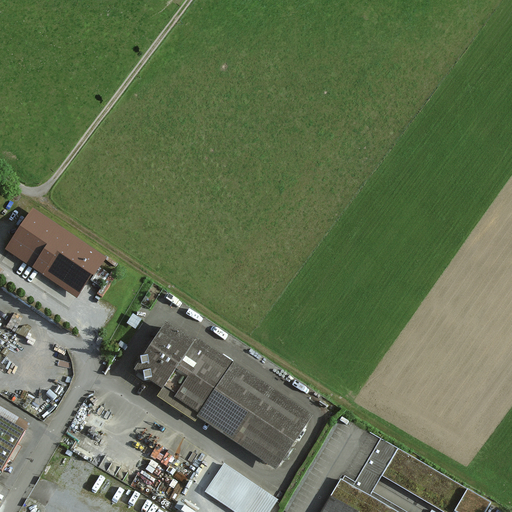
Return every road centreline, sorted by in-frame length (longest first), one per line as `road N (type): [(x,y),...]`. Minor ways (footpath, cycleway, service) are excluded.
road 1 (track): [(326,393),(0,174)]
road 2 (unknown): [(225,511),(207,493),(211,442),(84,379),(91,359),(74,331),(0,290)]
road 3 (track): [(39,200),(191,0)]
